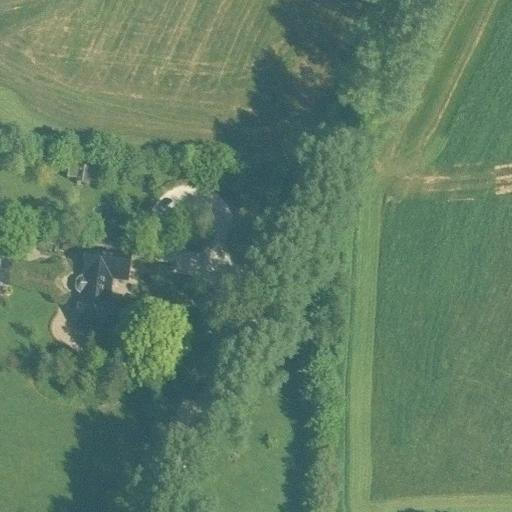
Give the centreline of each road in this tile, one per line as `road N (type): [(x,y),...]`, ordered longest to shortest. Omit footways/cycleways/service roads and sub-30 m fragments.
road 1 (track): [(268,274),(399,0)]
road 2 (unclassified): [(156,511),(268,274)]
